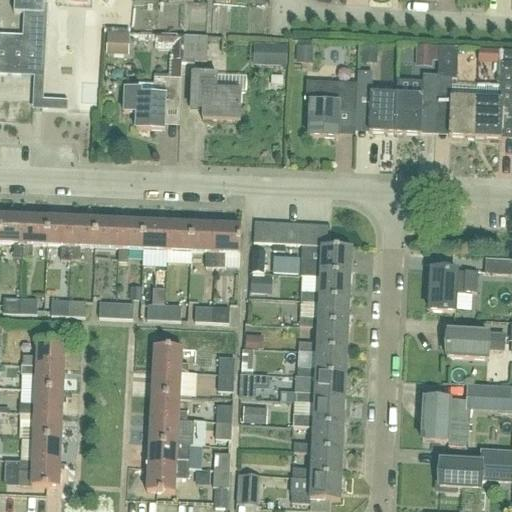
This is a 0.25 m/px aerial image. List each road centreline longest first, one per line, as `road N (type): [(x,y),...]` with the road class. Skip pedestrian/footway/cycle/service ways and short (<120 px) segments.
road 1 (unclassified): [(393,195),(0,174)]
road 2 (residential): [(378,511),(393,195)]
road 3 (residential): [(511,24),(305,13),(292,0)]
